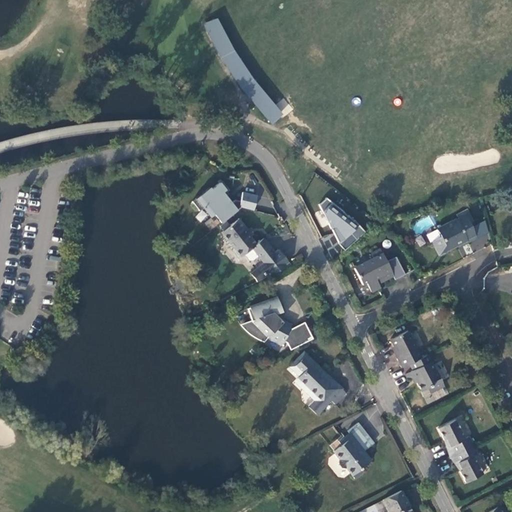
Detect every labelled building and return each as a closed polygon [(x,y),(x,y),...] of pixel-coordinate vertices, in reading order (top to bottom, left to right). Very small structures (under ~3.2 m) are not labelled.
[(231,51),(214,19),(204,25),(221,57),(241,87),(247,94),(271,122),(280,115),(251,81),(231,51)] [(240,208),(256,210),(258,195),(243,192),(240,208)] [(348,247),(364,234),(330,195),(314,208),(348,247)] [(432,241),(439,256),(443,256),(446,254),(449,251),(448,251),(467,241),(467,240),(476,236),(469,222),(472,221),(467,210),(457,215),(458,218),(456,219),(456,218),(436,228),(440,237),(432,241)] [(221,232),(238,254),(243,254),(244,254),(248,260),(252,260),(258,255),(263,262),(257,267),(265,278),(290,265),(279,251),(275,254),(263,238),(256,244),(246,232),(248,230),(238,218),(229,226),(225,221),(220,226),(223,231),(221,232)] [(396,257),(386,261),(380,249),(371,254),(373,258),(354,268),(362,285),(366,283),(371,292),(380,287),(377,281),(383,278),(384,280),(393,276),(395,280),(405,275),(396,257)] [(59,264),(60,257),(48,255),(47,263),(59,264)] [(257,267),(250,273),(257,282),(265,278),(257,267)] [(265,339),(266,337),(281,345),(283,341),(287,343),(290,350),(313,339),(304,322),(291,329),(289,328),(290,326),(281,321),(280,322),(277,319),(275,314),(281,311),(276,299),(247,309),(251,321),(243,324),(244,326),(245,327),(246,328),(247,329),(248,330),(249,331),(250,332),(252,332),(253,333),(254,334),(255,335),(257,336),(258,336),(259,337),(260,338),(262,338),(263,339),(265,339)] [(397,358),(401,368),(409,363),(421,357),(407,330),(390,339),(399,357),(397,358)] [(305,350),(291,365),(301,374),(303,372),(296,365),(305,355),(330,379),(333,377),(305,350)] [(428,354),(421,357),(409,363),(413,370),(411,371),(421,391),(428,388),(431,386),(433,391),(444,386),(428,354)] [(333,377),(330,379),(305,355),(296,365),(303,372),(301,374),(298,377),(310,388),(310,392),(316,399),(324,406),(332,398),(343,387),(333,377)] [(343,387),(332,398),(337,402),(347,391),(343,387)] [(324,406),(316,399),(310,405),(318,413),(324,406)] [(447,447),(451,455),(474,444),(468,436),(464,438),(455,420),(437,428),(443,440),(445,439),(449,446),(447,447)] [(346,468),(354,478),(362,472),(363,467),(371,460),(363,451),(359,446),(367,439),(364,434),(366,433),(358,422),(347,431),(349,433),(339,442),(341,445),(333,451),(339,459),(339,464),(342,467),(346,468)] [(367,439),(359,446),(363,451),(374,443),(366,433),(364,434),(367,439)] [(329,445),(333,451),(341,445),(339,442),(336,439),(329,445)] [(474,444),(451,455),(456,464),(458,463),(461,470),(459,471),(465,483),(482,474),(473,455),(477,453),(474,444)] [(411,511),(401,490),(383,500),(388,511),(411,511)]
